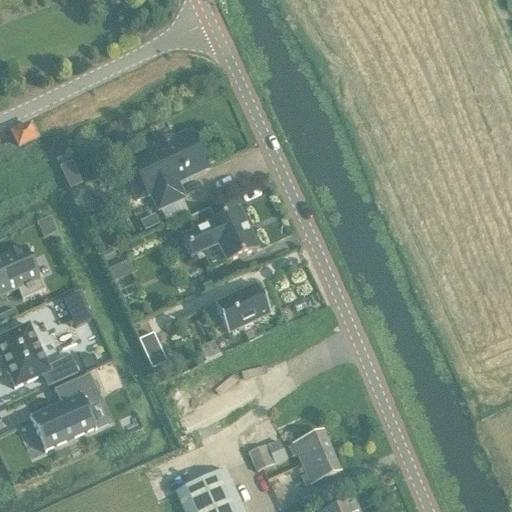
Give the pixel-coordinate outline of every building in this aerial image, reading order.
[(18,149),(36,140),(29,126),(11,134),(18,149)] [(141,184),(130,189),(136,203),(151,196),(158,211),(159,211),(182,200),(183,200),(183,198),(181,199),(175,185),(206,170),(202,162),(204,156),(199,145),(193,143),(189,134),(172,142),(170,139),(155,146),(157,149),(131,161),(141,184)] [(257,252),(238,211),(215,222),(207,226),(208,228),(195,235),(181,241),(191,261),(218,248),(226,267),(257,252)] [(210,211),(189,221),(195,235),(208,228),(207,226),(215,222),(210,211)] [(0,299),(17,292),(22,303),(45,293),(25,249),(0,260),(0,299)] [(270,316),(257,287),(214,307),(227,336),(270,316)] [(79,296),(63,304),(75,330),(91,323),(79,296)] [(15,310),(0,316),(0,324),(18,316),(15,310)] [(0,359),(13,389),(14,391),(16,390),(43,378),(47,388),(76,375),(77,375),(70,359),(47,370),(29,329),(28,327),(26,328),(27,328),(0,339),(0,359)] [(167,365),(153,336),(138,343),(152,372),(167,365)] [(92,359),(81,363),(85,372),(96,367),(92,359)] [(30,418),(29,419),(45,455),(46,454),(45,453),(94,431),(95,432),(96,432),(85,407),(99,401),(89,376),(54,392),(60,407),(31,420),(30,418)] [(331,454),(322,434),(292,447),(286,450),(291,460),(297,457),(301,467),(331,454)] [(287,462),(278,443),(263,449),(272,469),(287,462)] [(272,469),(263,449),(248,456),(256,475),(272,469)] [(309,486),(339,473),(331,454),(301,467),(305,477),(300,479),(304,489),(309,486)] [(243,511),(226,472),(175,495),(182,511),(243,511)] [(324,501),(319,489),(299,497),(304,510),(324,501)]
